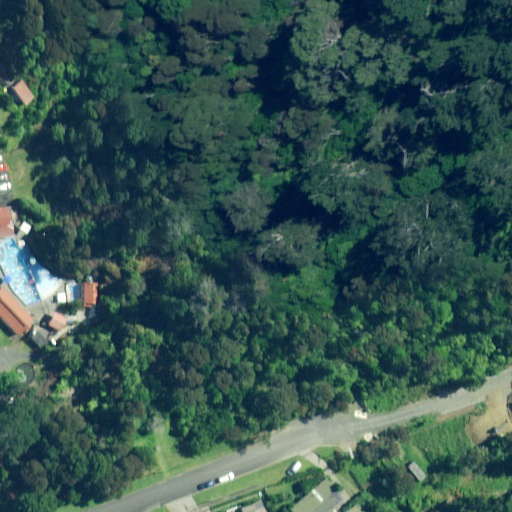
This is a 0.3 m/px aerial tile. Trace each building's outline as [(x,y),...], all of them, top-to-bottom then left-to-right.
[(0,75),(9,68),(0,55),(0,75)] [(28,79),(9,92),(23,113),(43,100),(28,79)] [(10,205),(0,206),(0,237),(13,236),(10,205)] [(98,283),(85,283),(85,306),(98,306),(98,283)] [(34,319),(4,290),(0,293),(0,313),(20,333),(34,319)] [(68,317),(56,311),(49,325),(61,331),(68,317)] [(54,334),(38,326),(32,340),(48,347),(54,334)] [(327,511),(342,501),(326,480),(287,508),(290,511),(327,511)] [(263,511),(258,500),(239,509),(240,511),(263,511)] [(366,511),(361,503),(348,511),(366,511)]
